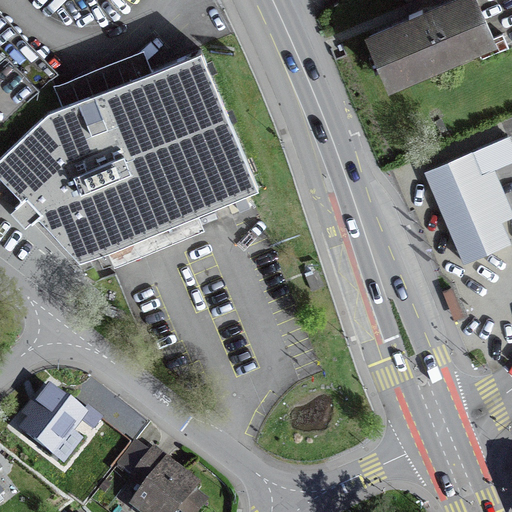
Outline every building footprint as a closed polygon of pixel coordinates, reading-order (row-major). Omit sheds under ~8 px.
[(480,0),(431,0),(366,28),(390,85),(497,40),(480,0)] [(54,76),(0,20),(0,54),(37,93),(54,76)] [(130,79),(60,108),(47,113),(0,157),(0,179),(20,201),(14,207),(15,208),(20,203),(27,211),(34,218),(29,223),(30,224),(37,218),(78,262),(257,188),(200,50),(130,79)] [(511,159),(511,132),(510,129),(424,167),(466,262),(511,242),(501,219),(511,213),(511,205),(495,167),(511,159)] [(461,317),(449,288),(443,291),(454,320),(461,317)] [(40,410),(22,433),(51,456),(52,454),(62,462),(78,441),(69,433),(82,416),(49,390),(36,406),(40,410)] [(136,472),(150,483),(133,504),(143,511),(175,511),(191,493),(177,482),(180,477),(165,465),(167,462),(152,451),(136,472)]
